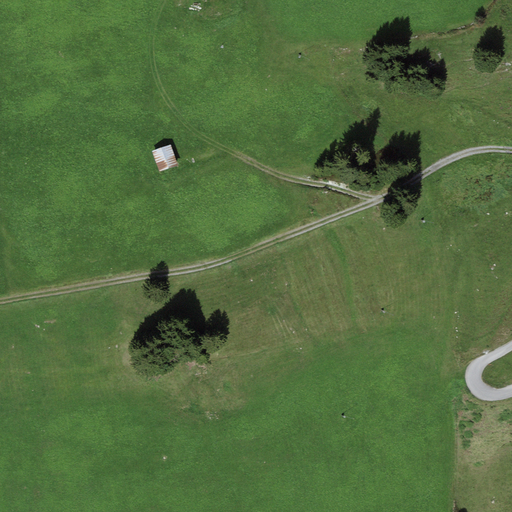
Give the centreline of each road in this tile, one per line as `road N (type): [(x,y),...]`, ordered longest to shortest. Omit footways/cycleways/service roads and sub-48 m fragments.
road 1 (track): [(0,301),(203,267),(378,199),(453,157),(511,151)]
road 2 (track): [(378,199),(281,175),(206,136)]
